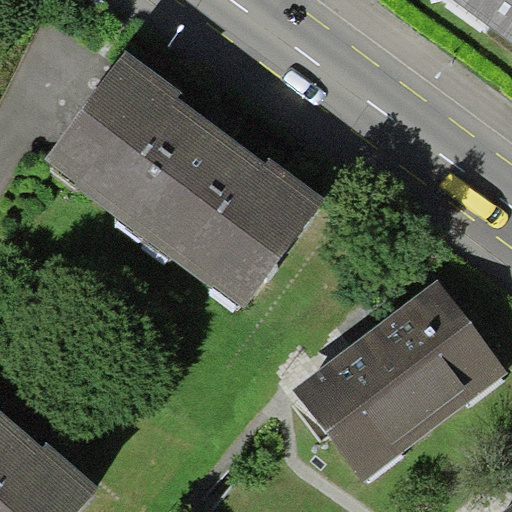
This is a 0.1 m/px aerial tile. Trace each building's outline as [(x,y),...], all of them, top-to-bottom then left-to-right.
[(0,0),(0,28),(20,0),(0,0)] [(511,0),(490,0),(511,15),(511,0)] [(242,308),(320,203),(132,65),(55,170),(242,308)] [(366,479),(502,373),(433,286),(298,391),(366,479)] [(0,511),(69,511),(94,484),(0,405),(0,511)]
